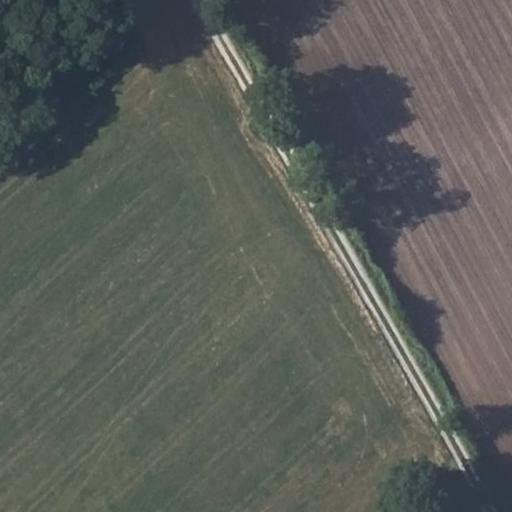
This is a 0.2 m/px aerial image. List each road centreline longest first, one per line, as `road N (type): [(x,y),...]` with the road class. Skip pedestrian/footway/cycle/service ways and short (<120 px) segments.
road 1 (track): [(496,511),(198,0)]
road 2 (track): [(0,151),(159,0)]
